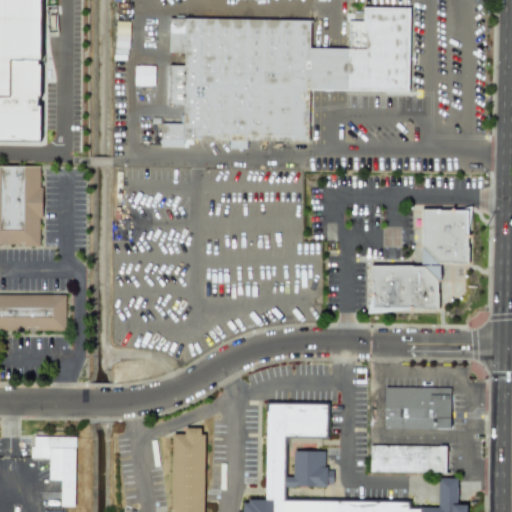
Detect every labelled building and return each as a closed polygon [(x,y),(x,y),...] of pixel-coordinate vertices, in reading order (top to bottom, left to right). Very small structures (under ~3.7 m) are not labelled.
[(0,0),(47,0),(47,132),(0,131),(0,0)] [(170,18),(308,20),(308,50),(350,51),(351,24),(366,25),(366,9),(408,10),(407,90),(307,89),(306,142),(248,141),(248,148),(230,148),(230,141),(182,141),(182,147),(158,147),(159,122),(183,122),(183,106),(167,106),(168,65),(185,65),(185,53),(169,53),(170,18)] [(154,86),(154,66),(134,65),(134,85),(154,86)] [(371,308),(371,265),(418,265),(418,207),(467,207),(467,264),(439,264),(439,277),(434,277),(434,308),(371,308)] [(65,295),(0,295),(0,330),(65,330),(65,295)] [(449,429),(385,428),(385,387),(450,387),(449,429)] [(439,479),(455,479),(455,504),(465,505),(465,511),(243,511),(244,503),(247,503),(248,499),(264,499),(266,401),(327,402),(327,438),(287,438),(287,449),(325,449),(324,467),(327,467),(327,470),(333,470),(333,484),(327,484),(327,488),(284,488),(284,500),(411,500),(410,507),(439,508),(439,479)] [(166,511),(202,511),(204,428),(183,428),(183,434),(168,434),(166,511)] [(75,438),(31,436),(31,458),(48,458),(48,480),(60,480),(59,507),(73,507),(75,438)] [(369,472),(444,474),(445,447),(369,445),(369,472)]
